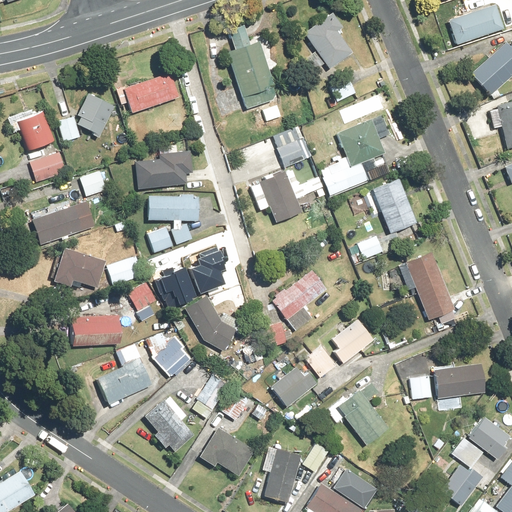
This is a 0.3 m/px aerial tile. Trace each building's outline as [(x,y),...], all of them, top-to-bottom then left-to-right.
[(457,41),(505,26),(497,1),(449,16),(457,41)] [(332,12),(304,33),(330,68),(354,51),(339,31),(344,27),(332,12)] [(261,39),(227,50),(245,108),(279,97),(261,39)] [(491,93),(511,74),(511,48),(506,41),(472,72),(491,93)] [(321,66),(310,53),(302,60),(313,73),(321,66)] [(124,87),(132,111),(179,96),(171,72),(124,87)] [(347,79),(327,86),(334,103),(354,95),(347,79)] [(99,137),(114,105),(87,92),(76,115),(81,117),(77,123),(93,131),(92,133),(99,137)] [(226,95),(217,98),(221,113),(230,110),(226,95)] [(511,99),(496,103),(507,147),(511,145),(511,99)] [(54,139),(43,110),(15,121),(26,150),(54,139)] [(75,147),(81,145),(75,125),(72,116),(55,121),(62,143),(73,140),(75,147)] [(370,117),(336,132),(351,166),(385,152),(370,117)] [(297,143),(276,151),(283,169),(304,161),(297,143)] [(135,161),(138,187),(187,183),(186,173),(193,172),(190,149),(159,152),(159,158),(135,161)] [(59,152),(27,162),(35,184),(66,174),(59,152)] [(367,181),(360,164),(349,168),(345,158),(317,169),(328,196),(367,181)] [(511,160),(503,164),(510,182),(511,181),(511,160)] [(385,164),(364,172),(368,181),(389,172),(385,164)] [(302,212),(285,170),(258,181),(275,222),(302,212)] [(99,171),(77,178),(83,198),(105,191),(99,171)] [(399,177),(373,187),(391,232),(417,222),(399,177)] [(149,195),(148,219),(198,220),(199,196),(195,196),(195,193),(180,192),(180,196),(149,195)] [(87,201),(32,219),(40,244),(96,226),(87,201)] [(185,222),(168,228),(174,245),(191,239),(185,222)] [(164,226),(145,233),(152,254),(171,247),(164,226)] [(375,235),(354,244),(361,259),(382,250),(375,235)] [(106,260),(64,247),(54,280),(72,285),(73,279),(98,287),(106,260)] [(192,268),(201,293),(226,284),(222,272),(228,270),(220,247),(201,254),(202,259),(199,260),(201,265),(192,268)] [(454,308),(431,249),(404,260),(427,318),(454,308)] [(135,256),(105,266),(111,286),(141,276),(135,256)] [(156,280),(168,311),(199,298),(187,268),(176,272),(174,266),(162,271),(165,277),(156,280)] [(286,319),(326,289),(311,269),(271,299),(286,319)] [(145,282),(125,293),(136,313),(156,302),(145,282)] [(236,330),(222,321),(217,313),(207,296),(185,308),(204,340),(224,351),(236,330)] [(277,311),(272,305),(254,310),(264,349),(286,342),(277,311)] [(119,314),(70,316),(71,345),(120,343),(119,314)] [(374,339),(357,317),(331,337),(339,347),(333,351),(343,363),(374,339)] [(149,340),(154,348),(170,338),(165,330),(149,340)] [(174,336),(149,356),(167,379),(192,359),(174,336)] [(320,345),(302,358),(317,379),(335,367),(320,345)] [(262,349),(252,350),(253,363),(264,361),(262,349)] [(97,376),(108,402),(152,384),(141,357),(97,376)] [(481,363),(433,369),(437,398),(485,392),(481,363)] [(296,366),(271,385),(288,406),(317,382),(308,371),(303,375),(296,366)] [(226,382),(210,373),(189,410),(205,419),(226,382)] [(430,376),(408,377),(409,400),(431,398),(430,376)] [(388,426),(360,388),(337,406),(366,443),(388,426)] [(193,434),(164,399),(145,414),(158,430),(154,434),(164,446),(168,442),(174,449),(193,434)] [(510,435),(484,414),(467,435),(497,459),(507,446),(503,443),(510,435)] [(255,449),(219,427),(200,457),(215,466),(217,462),(239,476),(255,449)] [(328,454),(315,445),(301,464),(314,474),(328,454)] [(303,454),(276,447),(264,495),(291,502),(303,454)] [(462,505),(482,475),(462,461),(442,491),(462,505)] [(348,467),(334,487),(363,508),(377,488),(348,467)] [(0,481),(0,511),(4,511),(36,493),(21,469),(0,481)] [(359,511),(361,509),(320,481),(303,506),(312,511),(359,511)] [(506,511),(511,511),(511,484),(496,505),(506,511)] [(496,511),(482,501),(473,511),(496,511)] [(76,511),(68,502),(56,511),(76,511)]
